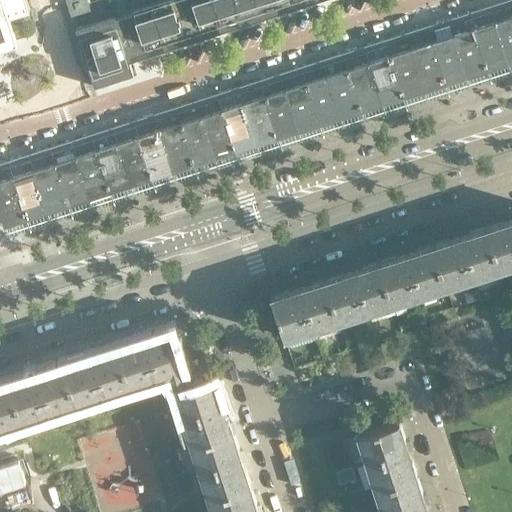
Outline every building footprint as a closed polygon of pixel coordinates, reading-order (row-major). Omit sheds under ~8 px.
[(0,0),(0,46),(21,39),(15,18),(9,14),(29,8),(26,0),(0,0)] [(89,8),(86,0),(67,0),(72,14),(89,8)] [(144,48),(294,0),(161,0),(132,9),(133,12),(115,18),(114,15),(75,28),(94,86),(133,73),(127,54),(144,48)] [(511,60),(511,6),(510,0),(502,0),(489,4),(507,62),(511,60)] [(507,62),(489,4),(468,11),(487,68),(507,62)] [(487,68),(468,11),(446,18),(450,30),(431,36),(427,24),(384,38),(402,96),(440,84),(439,83),(445,81),(446,82),(487,68)] [(402,96),(384,38),(363,45),(381,103),(402,96)] [(381,103),(363,45),(342,52),(360,109),(381,103)] [(360,109),(342,52),(300,65),(319,122),(360,109)] [(319,122),(300,65),(279,72),(298,129),(319,122)] [(298,129),(279,72),(258,79),(277,136),(298,129)] [(277,136),(258,79),(238,85),(256,143),(277,136)] [(256,143),(238,85),(216,92),(220,104),(201,110),(197,98),(175,105),(193,163),(234,150),(234,149),(242,147),(256,143)] [(193,163),(175,105),(154,112),(172,170),(193,163)] [(172,170),(154,112),(133,119),(152,176),(172,170)] [(152,176),(133,119),(91,132),(109,190),(152,176)] [(109,190),(91,132),(70,139),(89,196),(109,190)] [(89,196),(70,139),(49,146),(68,203),(89,196)] [(68,203),(49,146),(28,152),(47,210),(68,203)] [(47,210),(28,152),(7,159),(26,217),(47,210)] [(26,217),(7,159),(0,161),(0,211),(4,223),(5,223),(6,223),(26,217)] [(511,219),(487,228),(499,267),(511,263),(511,219)] [(499,267),(487,228),(433,245),(446,285),(499,267)] [(446,285),(433,245),(379,262),(392,302),(446,285)] [(392,302),(379,262),(326,279),(339,319),(392,302)] [(339,319),(326,279),(271,297),(284,336),(339,319)] [(184,369),(172,329),(117,346),(130,386),(172,373),(183,369),(184,369)] [(130,386),(117,346),(63,364),(76,403),(130,386)] [(76,403),(63,364),(10,381),(22,420),(76,403)] [(188,384),(183,369),(172,373),(176,387),(173,388),(173,389),(188,384)] [(230,430),(223,408),(213,376),(188,384),(173,389),(190,443),(230,430)] [(0,427),(22,420),(10,381),(0,383),(0,427)] [(414,475),(407,452),(397,420),(357,433),(374,487),(414,475)] [(247,484),(240,461),(230,430),(190,443),(208,497),(247,484)] [(426,511),(424,505),(414,475),(374,487),(382,511),(426,511)] [(256,511),(247,484),(208,497),(212,511),(256,511)]
